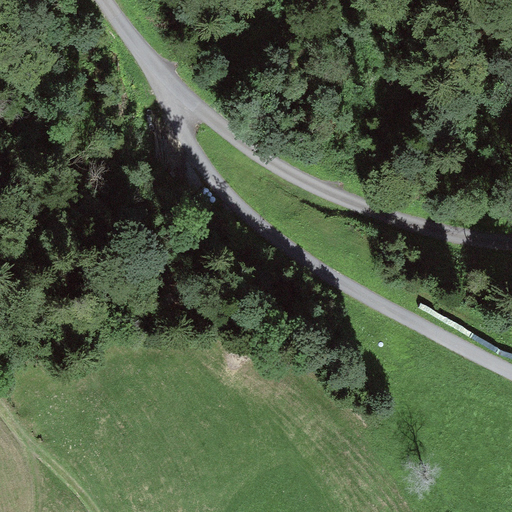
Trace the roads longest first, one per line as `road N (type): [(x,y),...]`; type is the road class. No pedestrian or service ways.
road 1 (track): [(102,0),(133,40),(185,139),(237,206),(321,270),(511,371)]
road 2 (track): [(133,40),(237,138),(298,179),(382,216),(511,243)]
road 3 (track): [(0,414),(98,511)]
